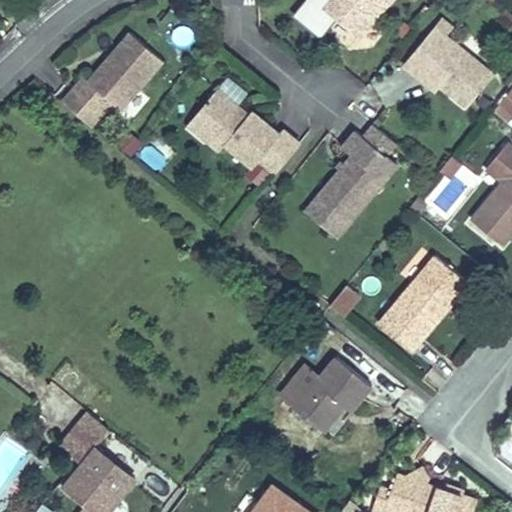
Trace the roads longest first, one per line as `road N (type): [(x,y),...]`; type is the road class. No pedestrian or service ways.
road 1 (residential): [(511,337),(462,414),(476,456),(511,485)]
road 2 (residential): [(237,0),(239,26),(334,104)]
